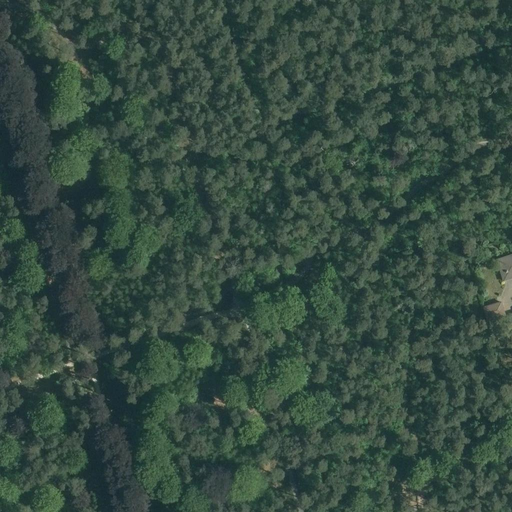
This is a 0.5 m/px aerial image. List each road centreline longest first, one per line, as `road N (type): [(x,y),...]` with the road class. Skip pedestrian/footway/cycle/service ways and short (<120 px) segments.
road 1 (track): [(0,5),(34,13),(81,49),(160,30),(196,155)]
road 2 (track): [(245,307),(196,155)]
